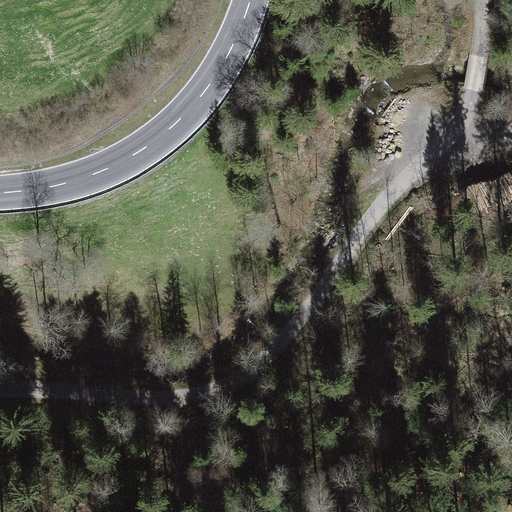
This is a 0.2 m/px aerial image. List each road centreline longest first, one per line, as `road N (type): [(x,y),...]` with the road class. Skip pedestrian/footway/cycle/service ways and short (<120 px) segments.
road 1 (track): [(0,389),(163,400),(248,374),(290,329),(389,188),(435,156),(511,136)]
road 2 (tertiary): [(0,192),(69,184),(119,165),(178,121),(231,50),(248,0)]
road 3 (track): [(478,0),(493,139)]
